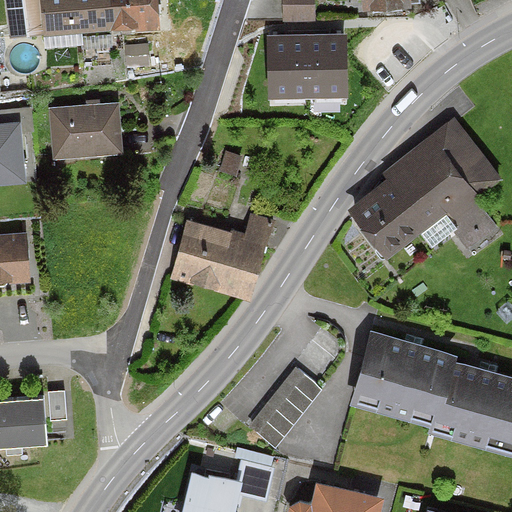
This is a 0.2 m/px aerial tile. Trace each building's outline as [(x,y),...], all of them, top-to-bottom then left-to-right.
[(5,0),(10,38),(44,34),(40,0),(5,0)] [(40,0),(44,34),(44,37),(112,31),(112,35),(161,31),(158,0),(40,0)] [(312,18),(311,0),(281,0),(282,19),(312,18)] [(344,39),(271,41),(272,96),(345,95),(344,39)] [(116,150),(116,149),(113,105),(50,111),(54,155),(116,150)] [(392,184),(353,214),(381,250),(413,224),(417,230),(442,210),(452,222),(447,226),(459,241),(488,219),(479,207),(483,203),(476,194),(496,178),(452,122),(430,139),(437,149),(392,184)] [(0,176),(23,175),(18,124),(0,125),(0,176)] [(232,174),(238,155),(225,151),(219,170),(232,174)] [(215,277),(249,287),(261,245),(270,222),(248,216),(242,240),(189,226),(191,219),(188,218),(173,273),(213,284),(215,277)] [(22,243),(21,236),(0,237),(0,283),(2,283),(7,278),(24,276),(22,243)] [(410,407),(431,413),(447,362),(448,356),(371,334),(355,392),(378,398),(376,404),(408,413),(410,407)] [(511,380),(447,362),(431,413),(429,419),(452,426),(450,432),(482,441),(484,435),(511,442),(511,380)] [(319,387),(314,383),(296,368),(249,427),(273,446),(319,387)] [(54,388),(55,415),(71,414),(69,387),(54,388)] [(0,399),(0,442),(51,438),(48,396),(0,399)] [(228,511),(234,491),(262,498),(269,469),(240,462),(235,481),(210,475),(209,478),(191,473),(182,511),(228,511)] [(372,511),(373,511),(375,504),(371,497),(363,495),(359,498),(357,494),(317,484),(313,498),(306,503),(298,501),(290,505),(288,511),(372,511)]
